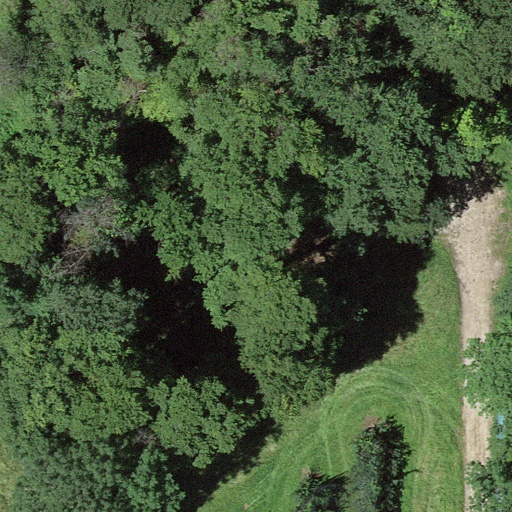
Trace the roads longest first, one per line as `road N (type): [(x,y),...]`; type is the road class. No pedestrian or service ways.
road 1 (track): [(474,0),(500,511)]
road 2 (track): [(495,354),(379,378),(258,476),(199,511)]
